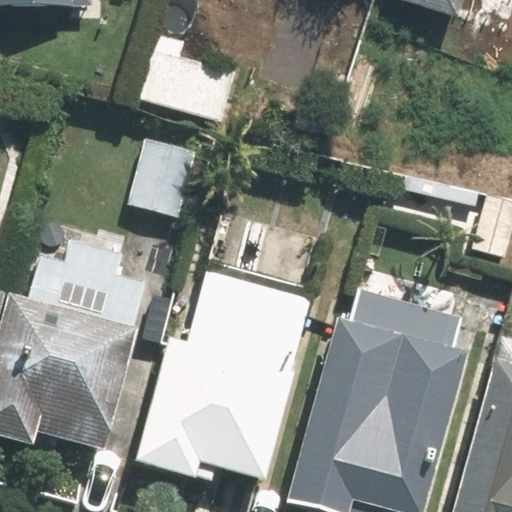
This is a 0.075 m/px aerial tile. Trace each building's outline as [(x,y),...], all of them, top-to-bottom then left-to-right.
[(0,0),(0,24),(85,25),(84,0),(0,0)] [(187,40),(163,32),(144,94),(227,120),(242,72),(183,54),(187,40)] [(196,141),(146,132),(133,200),(183,209),(196,141)] [(177,333),(147,455),(203,469),(207,454),(273,470),(315,297),(208,271),(192,337),(177,333)] [(448,445),(480,314),(364,285),(357,312),(345,309),(297,503),(331,511),(376,511),(379,500),(425,511),(442,443),(448,445)] [(21,294),(0,367),(0,430),(44,443),(50,425),(108,441),(140,328),(21,294)] [(511,511),(511,335),(505,334),(462,511),(511,511)]
